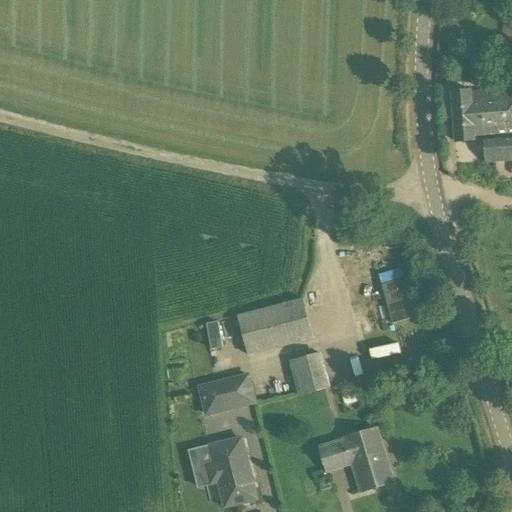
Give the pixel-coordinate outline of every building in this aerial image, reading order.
[(454,122),(511,117),(511,90),(473,94),(473,91),(452,93),(454,122)] [(511,117),(454,122),(456,142),(484,139),(486,161),(511,159),(511,117)] [(248,356),(313,339),(303,300),(238,317),(248,356)] [(211,325),(214,349),(225,348),(222,323),(211,325)] [(298,397),(331,388),(322,353),(289,362),(298,397)] [(197,387),(205,418),(231,412),(223,381),(197,387)] [(345,440),(345,441),(321,448),(328,470),(353,463),(362,492),(393,483),(377,430),(345,440)] [(215,465),(207,467),(212,485),(219,483),(226,508),(256,500),(241,440),(210,448),(215,465)]
